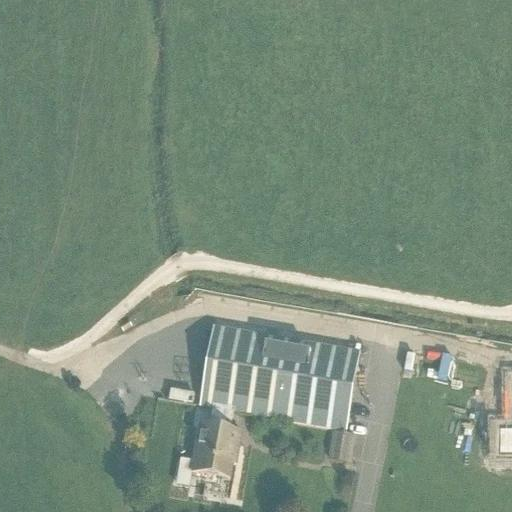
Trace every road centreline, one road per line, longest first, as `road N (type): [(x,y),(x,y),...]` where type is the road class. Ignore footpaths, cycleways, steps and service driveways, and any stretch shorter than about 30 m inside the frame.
road 1 (track): [(511,368),(203,309),(108,348),(74,376),(0,347)]
road 2 (unclassified): [(391,341),(359,511)]
